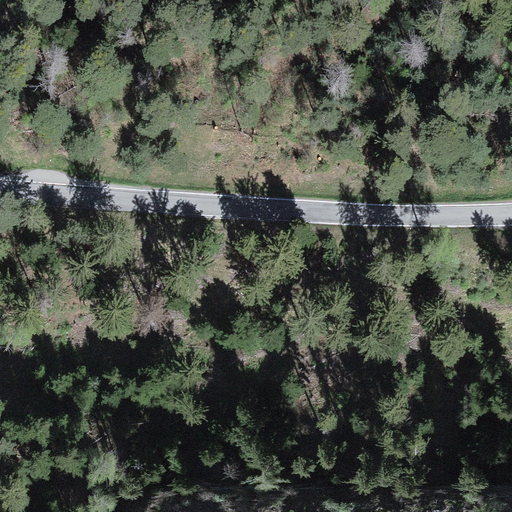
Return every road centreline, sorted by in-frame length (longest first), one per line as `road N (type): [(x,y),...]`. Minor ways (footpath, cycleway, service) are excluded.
road 1 (tertiary): [(0,189),(380,215),(511,213)]
road 2 (motorway): [(453,0),(511,120)]
